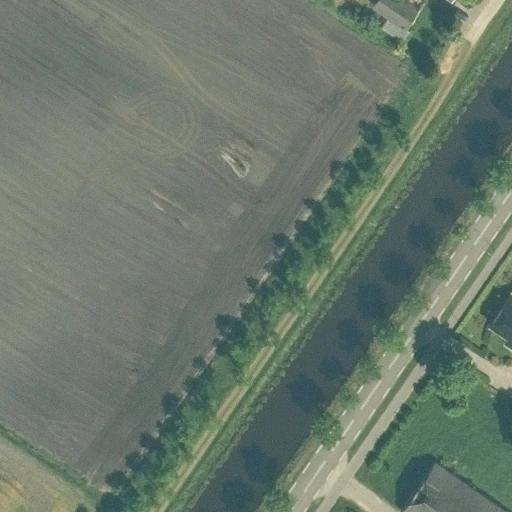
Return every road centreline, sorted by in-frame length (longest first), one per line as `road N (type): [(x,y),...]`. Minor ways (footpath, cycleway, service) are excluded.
road 1 (track): [(147,511),(471,38)]
road 2 (secondary): [(290,511),(511,189)]
